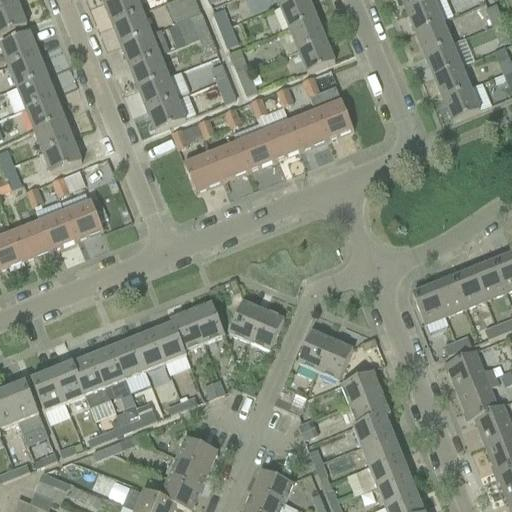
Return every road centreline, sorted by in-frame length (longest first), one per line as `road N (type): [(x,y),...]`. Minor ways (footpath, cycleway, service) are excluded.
road 1 (residential): [(213,511),(310,296),(373,276)]
road 2 (residential): [(165,258),(61,0)]
road 3 (residential): [(465,511),(373,276)]
road 4 (residential): [(338,191),(411,160),(346,0)]
road 5 (residential): [(165,258),(338,191)]
road 6 (residential): [(0,325),(165,258)]
road 7 (residential): [(373,276),(431,254),(508,202)]
